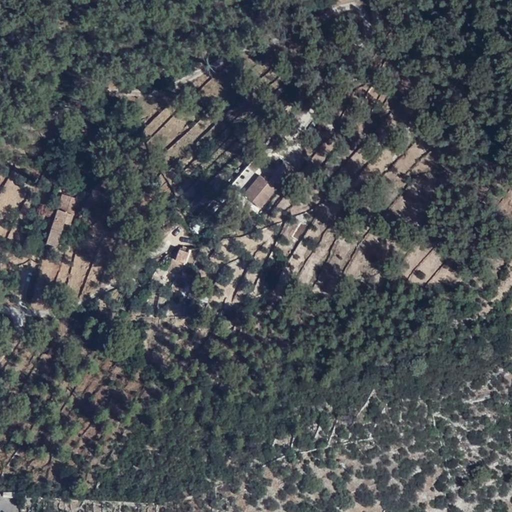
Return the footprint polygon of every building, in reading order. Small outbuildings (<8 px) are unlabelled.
[(250,164),(253,167),(261,157),(259,155),(250,164)] [(261,157),(253,167),(252,168),(257,172),(266,161),(261,157)] [(284,163),(272,177),(267,182),(264,179),(260,176),(244,195),(260,209),(292,171),(284,163)] [(246,183),(252,175),(246,170),(240,178),(246,183)] [(269,173),(264,179),(267,182),(272,177),(269,173)] [(73,210),(58,206),(46,244),(56,247),(63,223),(70,225),(73,215),(74,216),(77,207),(82,208),(88,189),(80,187),(76,199),(73,210)] [(62,195),(58,206),(73,210),(76,199),(62,195)] [(189,254),(179,250),(175,260),(185,264),(189,254)]
